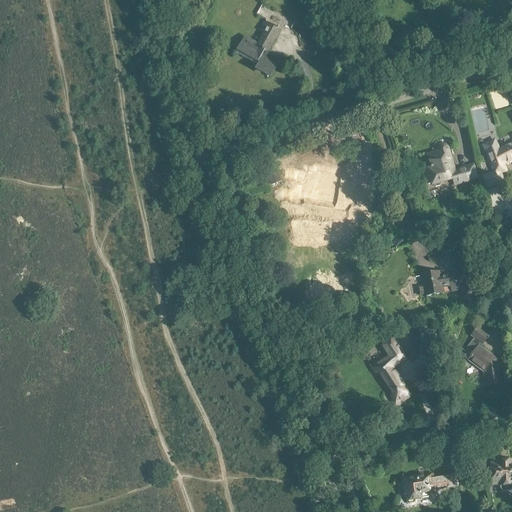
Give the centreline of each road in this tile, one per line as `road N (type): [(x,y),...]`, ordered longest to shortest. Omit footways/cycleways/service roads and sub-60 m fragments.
road 1 (track): [(345,511),(196,161),(158,0)]
road 2 (residential): [(196,161),(511,63)]
road 3 (residential): [(323,465),(511,428)]
